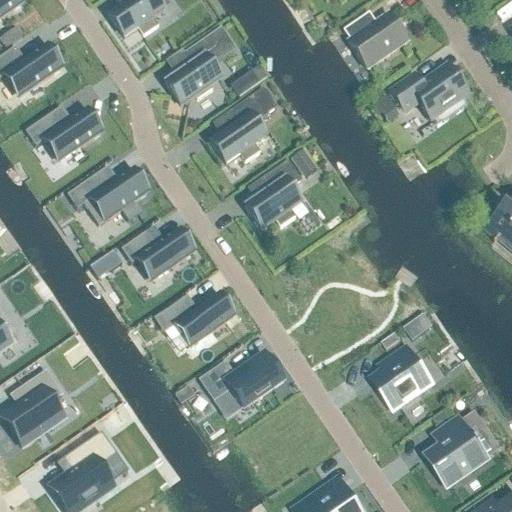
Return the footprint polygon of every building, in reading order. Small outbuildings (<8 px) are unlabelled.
[(0,0),(0,22),(0,23),(13,14),(13,13),(20,9),(13,0),(0,0)] [(130,0),(132,3),(107,20),(123,43),(137,33),(142,41),(157,31),(152,23),(162,16),(152,2),(154,0),(130,0)] [(373,28),(366,26),(362,21),(342,35),(349,45),(347,46),(366,73),(405,46),(386,19),(373,28)] [(0,47),(4,53),(21,42),(14,32),(0,41),(0,47)] [(190,70),(164,88),(179,111),(193,101),(196,105),(211,94),(208,91),(218,84),(210,72),(230,58),(235,54),(220,33),(215,36),(182,59),(190,70)] [(14,52),(0,61),(0,82),(4,80),(10,89),(11,89),(19,101),(39,87),(40,87),(53,78),(59,73),(51,61),(44,50),(23,65),(14,52)] [(465,98),(446,72),(420,90),(413,80),(390,96),(403,116),(412,110),(424,126),(425,126),(431,134),(460,114),(455,105),(465,98)] [(261,93),(251,100),(227,117),(235,129),(209,147),(224,169),(238,159),(244,167),(259,157),(253,149),(263,142),(254,128),(275,114),(261,93)] [(384,100),(374,107),(381,118),(392,111),(384,100)] [(53,116),(24,137),(33,151),(43,144),(59,166),(99,138),(84,115),(69,125),(63,130),(53,116)] [(414,172),(428,165),(419,147),(405,153),(414,172)] [(316,175),(302,154),(289,163),(303,184),(316,175)] [(300,186),(286,165),(262,182),(270,194),(244,212),(260,234),(274,224),(279,232),(294,222),(288,214),(298,207),(289,193),(300,186)] [(78,191),(65,200),(75,214),(82,210),(88,219),(89,219),(97,231),(109,223),(110,223),(120,216),(127,226),(139,217),(132,207),(146,198),(130,175),(115,185),(88,204),(78,191)] [(511,208),(511,210),(511,211),(511,212),(508,217),(502,212),(487,230),(498,239),(491,247),(492,248),(498,241),(511,253),(511,208)] [(146,236),(120,254),(129,269),(135,265),(150,287),(192,258),(176,235),(161,245),(155,249),(146,236)] [(120,267),(112,255),(100,263),(108,275),(120,267)] [(185,301),(152,324),(162,338),(176,328),(191,350),(213,335),(232,322),(216,299),(195,314),(185,301)] [(0,356),(9,351),(0,337),(0,333),(8,328),(0,315),(0,356)] [(370,358),(371,335),(379,335),(380,317),(358,316),(356,357),(370,358)] [(411,346),(432,332),(423,319),(402,333),(411,346)] [(385,355),(399,346),(394,339),(380,348),(385,355)] [(387,384),(376,392),(392,415),(430,389),(405,354),(379,373),(387,384)] [(224,366),(197,385),(212,407),(228,396),(241,414),(281,386),(263,360),(233,380),(224,366)] [(17,412),(1,424),(21,453),(62,424),(50,407),(60,399),(45,377),(15,397),(20,404),(14,408),(17,412)] [(179,409),(193,400),(186,391),(173,400),(179,409)] [(436,430),(453,418),(449,411),(431,423),(436,430)] [(431,470),(447,492),(488,464),(460,424),(434,442),(442,453),(436,458),(440,463),(431,470)] [(48,493),(61,511),(83,511),(111,493),(109,489),(97,472),(115,460),(100,437),(62,464),(71,477),(64,482),(48,493)] [(328,491),(298,511),(357,511),(346,496),(336,503),(328,491)] [(511,511),(511,499),(493,511),(511,511)]
